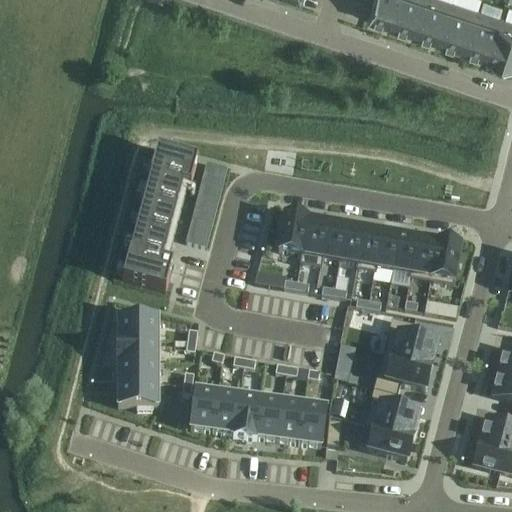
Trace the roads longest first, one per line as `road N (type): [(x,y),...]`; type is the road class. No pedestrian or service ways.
road 1 (residential): [(75,441),(208,488),(425,508)]
road 2 (residential): [(511,101),(201,0)]
road 3 (residential): [(425,508),(499,222)]
road 4 (residential): [(252,184),(499,222)]
